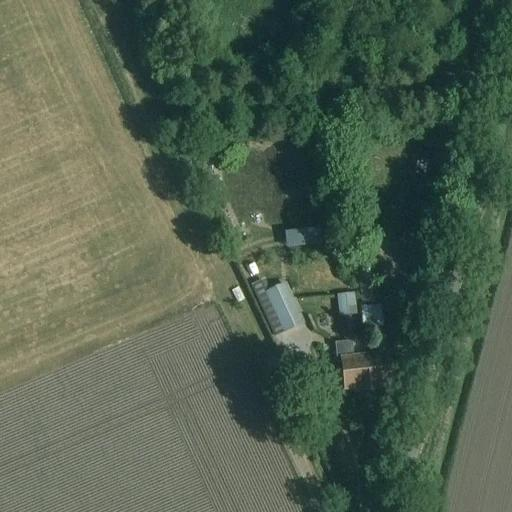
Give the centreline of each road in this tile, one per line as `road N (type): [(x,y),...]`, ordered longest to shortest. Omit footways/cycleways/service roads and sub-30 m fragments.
road 1 (track): [(324,511),(90,0)]
road 2 (unclassified): [(511,55),(397,511)]
